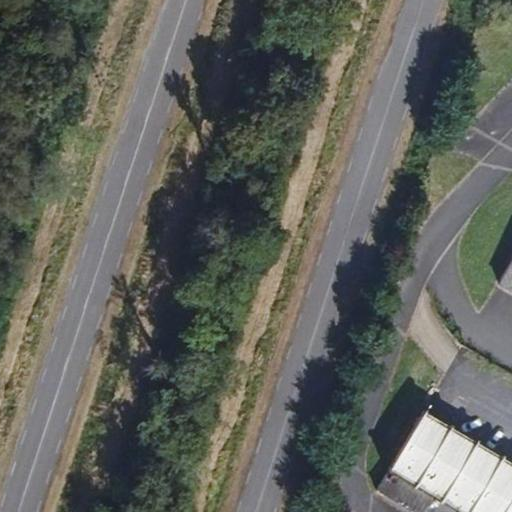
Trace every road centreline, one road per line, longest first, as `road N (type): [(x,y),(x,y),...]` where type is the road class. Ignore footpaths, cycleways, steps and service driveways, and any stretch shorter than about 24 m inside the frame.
road 1 (unclassified): [(257,511),(424,0)]
road 2 (unclassified): [(187,0),(21,511)]
road 3 (unclassified): [(511,148),(463,197),(406,303),(355,465),(358,495),(369,507)]
